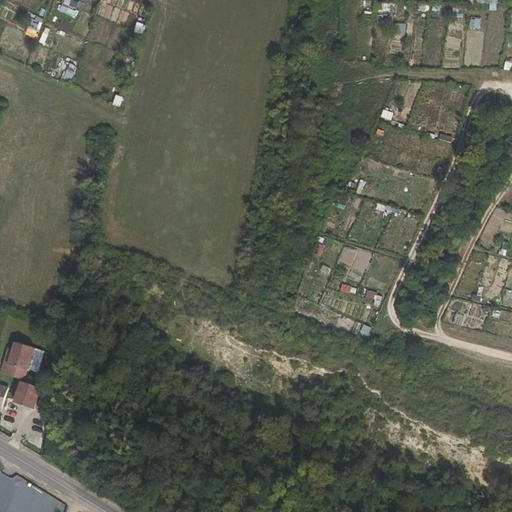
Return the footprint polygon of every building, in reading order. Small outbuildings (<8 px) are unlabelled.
[(63,0),(59,11),(67,14),(71,0),(63,0)] [(429,12),(430,3),(418,2),(417,11),(429,12)] [(28,27),(36,30),(40,21),(32,17),(28,27)] [(135,32),(140,34),(143,24),(138,22),(135,32)] [(394,35),(405,35),(406,23),(395,23),(394,35)] [(39,41),(44,43),(49,30),(45,28),(39,41)] [(71,83),(77,66),(69,63),(62,79),(71,83)] [(115,95),(112,104),(119,107),(123,97),(115,95)] [(342,284),(341,291),(355,294),(357,287),(342,284)] [(380,306),(382,296),(376,295),(374,305),(380,306)] [(455,314),(454,324),(461,325),(463,315),(455,314)] [(363,324),(361,332),(368,334),(371,327),(363,324)] [(7,372),(26,378),(35,348),(15,342),(13,350),(7,372)] [(7,372),(13,350),(8,349),(2,371),(7,372)] [(26,381),(26,378),(7,372),(6,376),(26,381)] [(16,403),(35,409),(41,389),(22,383),(16,403)] [(0,385),(0,408),(3,409),(10,389),(0,385)]
